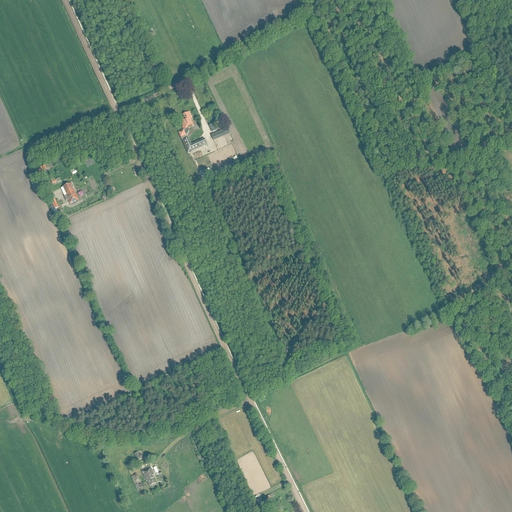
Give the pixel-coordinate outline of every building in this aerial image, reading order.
[(183,127),(177,130),(189,154),(207,145),(204,139),(191,145),(188,139),(186,135),(187,135),(189,130),(188,129),(193,126),(190,118),(191,117),(189,113),(183,115),(185,119),(180,121),(183,127)] [(211,135),(213,141),(230,134),(227,128),(211,135)] [(63,188),(61,189),(62,192),(64,197),(66,196),(69,204),(78,200),(75,192),(74,192),(73,190),(72,190),(71,187),(72,186),(71,184),(63,188)] [(58,208),(52,194),(48,196),(52,205),(51,206),(53,211),(53,210),(56,218),(59,217),(57,212),(58,212),(56,209),(58,208)] [(134,455),(137,461),(142,459),(141,455),(139,456),(138,453),(134,455)] [(152,476),(153,475),(150,468),(141,472),(146,482),(147,481),(149,487),(156,484),(152,476)] [(137,490),(142,488),(136,475),(131,477),(137,490)] [(266,511),(267,511),(261,500),(256,502),(261,511),(266,511)]
